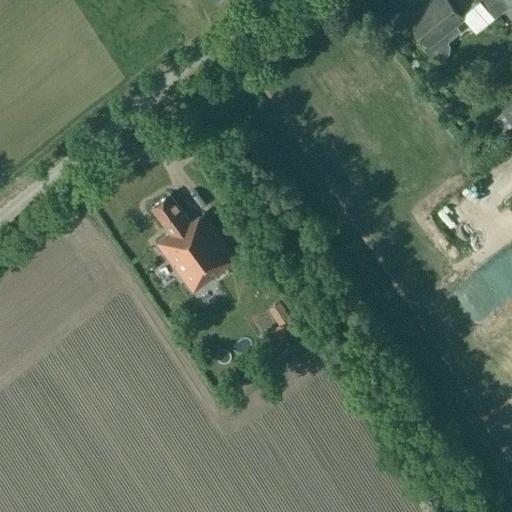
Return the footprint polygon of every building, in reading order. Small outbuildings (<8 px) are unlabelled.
[(447,39),(459,29),(454,22),(463,15),(461,14),(478,0),(481,0),(494,15),(504,7),(511,17),(511,101),(502,110),(511,122),(511,0),(427,0),(407,16),(428,42),(424,45),(430,52),(430,54),(431,55),(432,56),(434,57),(435,57),(436,58),(439,58),(440,58),(441,58),(443,58),(445,57),(446,56),(447,55),(448,54),(449,52),(450,50),(450,48),(450,46),(450,45),(450,44),(449,42),(448,41),(447,39)] [(511,150),(484,164),(497,191),(511,183),(511,150)] [(464,188),(439,210),(458,233),(484,211),(464,188)] [(204,211),(191,221),(169,192),(151,206),(169,231),(156,240),(192,289),(237,256),(204,211)] [(479,270),(459,293),(485,316),(505,294),(479,270)] [(492,423),(500,431),(511,419),(503,411),(492,423)]
